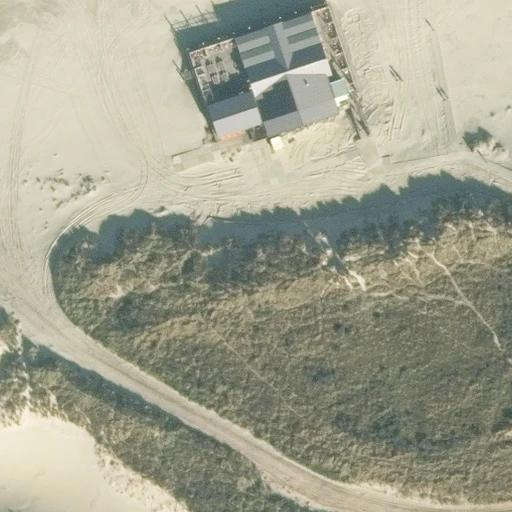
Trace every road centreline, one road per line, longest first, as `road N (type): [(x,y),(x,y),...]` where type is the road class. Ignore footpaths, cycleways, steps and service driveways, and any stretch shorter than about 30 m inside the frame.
road 1 (track): [(432,511),(346,490),(142,385),(50,323),(2,221)]
road 2 (track): [(458,156),(427,0)]
